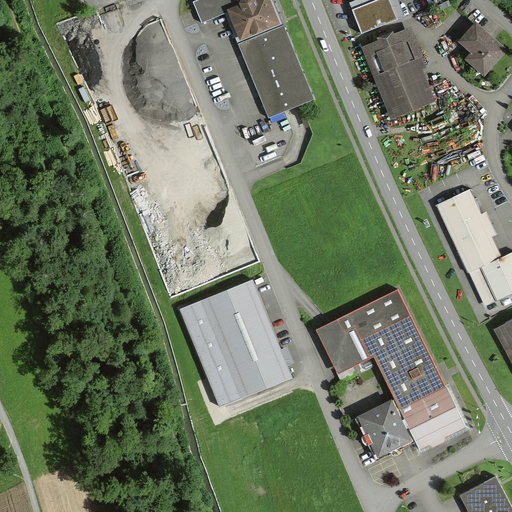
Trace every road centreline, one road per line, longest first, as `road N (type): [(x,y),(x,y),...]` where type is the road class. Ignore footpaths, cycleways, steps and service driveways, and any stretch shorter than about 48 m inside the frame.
road 1 (primary): [(511,432),(392,193),(313,0)]
road 2 (residential): [(511,196),(491,165),(488,136),(511,83)]
